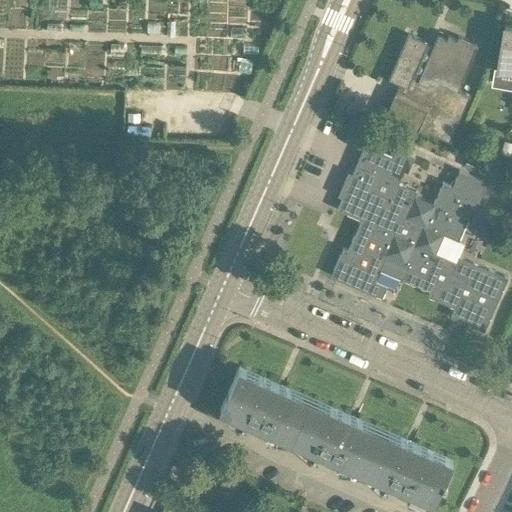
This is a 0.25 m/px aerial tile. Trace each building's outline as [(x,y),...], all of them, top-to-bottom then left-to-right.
[(511,26),(504,25),(497,69),(511,71),(511,26)] [(433,44),(408,34),(407,34),(388,79),(399,83),(386,116),(419,130),(420,127),(451,140),(471,92),(458,87),(477,43),(457,35),(456,38),(447,35),(446,38),(437,34),(433,44)] [(139,113),(128,113),(128,122),(139,122),(139,113)] [(511,145),(511,143),(504,141),(500,153),(509,156),(511,145)] [(428,296),(456,308),(469,278),(459,274),(460,271),(455,268),(457,262),(436,253),(444,235),(458,241),(472,209),(477,211),(489,184),(460,171),(456,180),(452,179),(450,184),(443,181),(434,203),(416,195),(418,191),(399,183),(404,171),(408,173),(415,156),(397,148),(394,156),(366,144),(353,173),(348,171),(342,186),(346,188),(337,209),(361,219),(348,249),(343,247),(331,275),(380,297),(386,286),(375,281),(380,270),(430,292),(428,296)] [(477,161),(468,157),(464,166),(473,170),(477,161)] [(238,366),(219,408),(284,437),(303,394),(285,386),(278,383),(238,366)] [(358,469),(377,426),(357,417),(350,414),(303,394),(284,437),(358,469)] [(405,439),(377,426),(358,469),(433,502),(441,483),(444,485),(447,479),(443,478),(452,459),(413,442),(405,439)]
